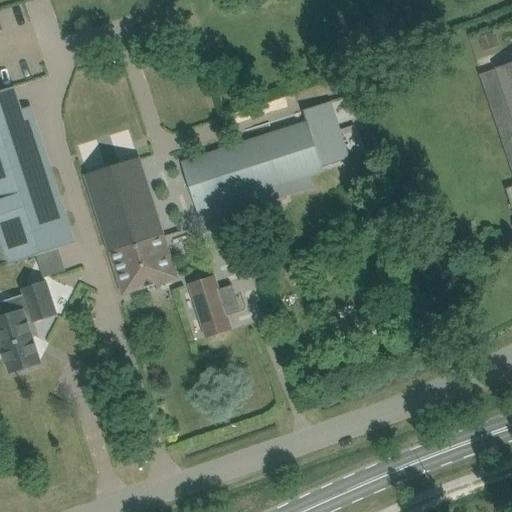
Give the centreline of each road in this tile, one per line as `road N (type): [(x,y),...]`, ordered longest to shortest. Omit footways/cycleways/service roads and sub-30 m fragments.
road 1 (unclassified): [(511,355),(308,442),(109,511)]
road 2 (primary): [(292,511),(511,426)]
